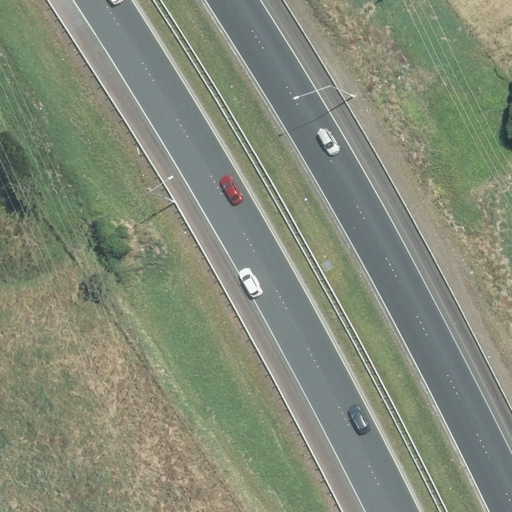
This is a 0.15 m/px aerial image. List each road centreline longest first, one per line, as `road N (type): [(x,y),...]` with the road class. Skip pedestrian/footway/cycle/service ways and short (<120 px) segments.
road 1 (motorway): [(397,511),(338,394),(88,0)]
road 2 (motorway): [(232,0),(358,201),(511,489)]
